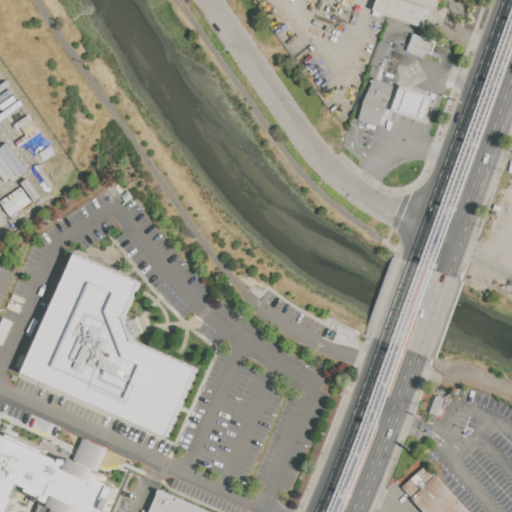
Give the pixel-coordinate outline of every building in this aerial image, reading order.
[(403,0),(430,9),(423,28),(374,11),(378,0),(403,0)] [(441,0),(437,12),(430,9),(403,0),(441,0)] [(414,34),(436,42),(432,54),(425,51),(423,56),(408,51),(414,34)] [(375,79),(394,86),(388,108),(378,127),(360,119),(365,101),(375,79)] [(401,91),(433,102),(427,117),(395,106),(401,91)] [(0,187),(0,198),(11,217),(32,204),(16,178),(0,187)] [(76,253),(139,282),(126,315),(136,341),(199,369),(170,437),(24,374),(76,253)] [(0,511),(0,432),(63,460),(64,457),(73,461),(74,458),(99,470),(98,473),(105,476),(103,480),(113,484),(112,485),(118,488),(114,498),(110,496),(104,509),(109,511),(108,511),(66,511),(53,506),(54,504),(45,500),(46,498),(29,490),(31,487),(21,483),(15,497),(18,498),(11,511),(0,511)] [(424,511),(403,487),(427,465),(469,511),(424,511)] [(208,511),(163,492),(154,511),(208,511)]
